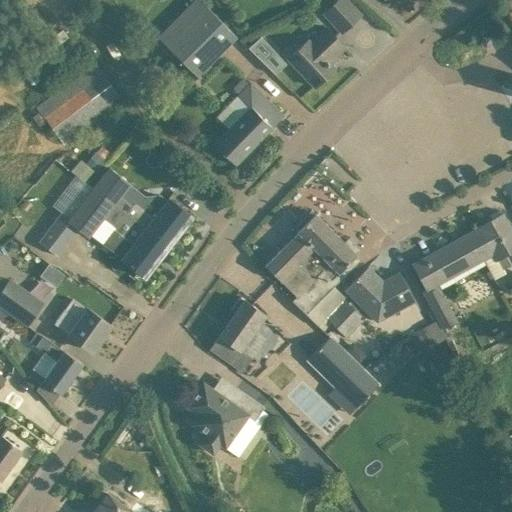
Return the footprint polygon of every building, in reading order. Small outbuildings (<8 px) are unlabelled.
[(195,0),(158,37),(165,44),(196,75),(236,35),(200,0),(195,0)] [(361,14),(348,0),(335,0),(323,12),(342,32),(361,14)] [(290,60),(301,72),(315,86),(334,68),(329,61),(345,47),(326,27),(290,60)] [(478,40),(483,44),(489,41),(488,34),(481,32),(478,40)] [(249,44),(273,73),(286,62),(262,33),(249,44)] [(98,62),(36,103),(59,137),(120,96),(98,62)] [(284,115),(250,82),(249,84),(242,78),(233,86),(240,93),(239,94),(251,106),(230,128),(215,143),(236,164),(284,115)] [(92,187),(161,240),(169,246),(193,216),(168,197),(155,214),(136,200),(133,204),(120,194),(129,182),(108,166),(92,187)] [(169,246),(161,240),(92,187),(73,212),(66,207),(39,241),(57,255),(78,227),(88,235),(103,217),(116,227),(103,244),(146,277),(169,246)] [(292,299),(306,312),(358,259),(355,256),(357,254),(315,213),(314,214),(310,210),(295,226),(299,230),(297,231),(298,232),(265,265),(296,295),(292,299)] [(479,226),(484,236),(487,242),(478,247),(492,272),(491,273),(494,278),(505,272),(503,269),(510,265),(504,254),(511,249),(511,229),(503,213),(479,226)] [(413,264),(428,290),(424,292),(443,327),(457,319),(438,284),(483,259),(491,273),(492,272),(478,247),(487,242),(484,236),(479,226),(478,227),(478,228),(413,264)] [(56,285),(64,273),(49,263),(41,275),(56,285)] [(368,266),(344,290),(376,321),(415,301),(399,271),(383,280),(368,266)] [(0,306),(27,325),(44,300),(9,277),(6,281),(0,290),(0,306)] [(233,359),(244,367),(266,337),(255,329),(266,314),(240,296),(230,310),(234,314),(212,345),(233,359)] [(54,323),(67,333),(92,351),(111,325),(72,297),(54,323)] [(347,335),(363,319),(345,301),(329,317),(347,335)] [(257,328),(267,336),(275,325),(265,317),(257,328)] [(370,354),(380,345),(365,328),(355,337),(370,354)] [(429,346),(420,329),(409,335),(411,339),(423,361),(434,355),(429,346)] [(57,360),(42,380),(61,394),(83,364),(50,340),(43,335),(36,345),(57,360)] [(389,393),(331,336),(308,362),(346,397),(350,393),(371,412),(389,393)] [(250,427),(265,406),(240,389),(232,402),(203,382),(187,406),(199,414),(190,427),(204,437),(197,447),(211,456),(216,450),(221,453),(243,422),(250,427)] [(0,478),(1,479),(22,450),(0,434),(0,478)] [(132,511),(133,511),(108,493),(94,511),(132,511)]
